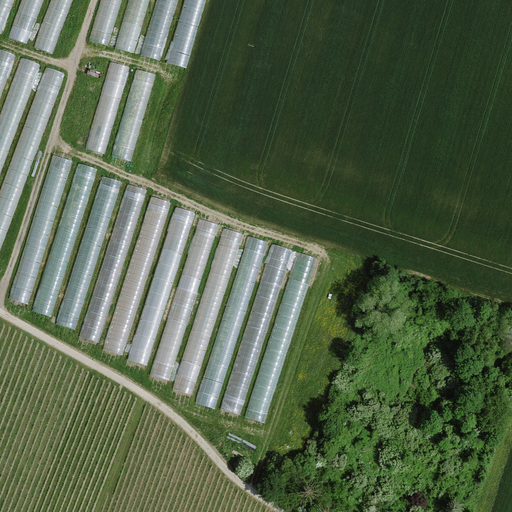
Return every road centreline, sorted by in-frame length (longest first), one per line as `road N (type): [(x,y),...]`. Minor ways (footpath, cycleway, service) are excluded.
road 1 (track): [(0,310),(162,406),(229,472),(286,511)]
road 2 (track): [(0,298),(95,0)]
road 3 (track): [(51,143),(274,239)]
